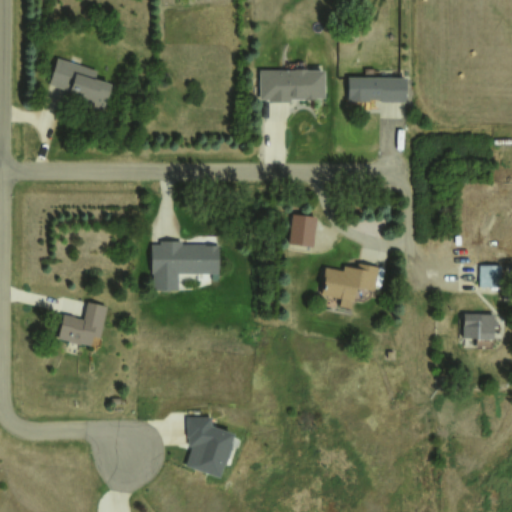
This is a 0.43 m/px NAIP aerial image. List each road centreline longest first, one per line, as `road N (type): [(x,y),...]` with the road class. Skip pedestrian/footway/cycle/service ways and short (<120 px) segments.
road 1 (residential): [(8,0),(5,412),(14,426),(106,430),(127,451)]
road 2 (residential): [(0,170),(389,174)]
